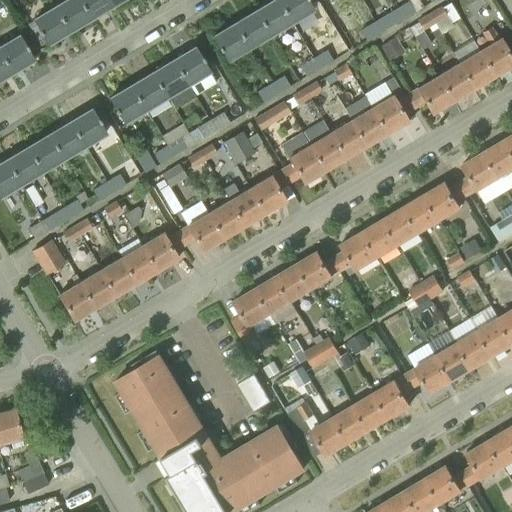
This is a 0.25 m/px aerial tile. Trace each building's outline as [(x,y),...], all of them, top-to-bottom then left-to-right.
[(79,0),(65,0),(55,6),(69,30),(90,18),(79,0)] [(111,5),(108,0),(79,0),(90,18),(111,5)] [(291,22),(277,0),(272,0),(255,10),(270,34),(291,22)] [(306,0),(277,0),(291,22),(312,9),(306,0)] [(394,8),(401,20),(414,12),(407,1),(394,8)] [(55,6),(33,19),(26,23),(39,45),(46,41),(47,43),(69,30),(55,6)] [(428,13),(434,23),(446,16),(440,6),(428,13)] [(401,20),(394,8),(373,21),(380,32),(401,20)] [(255,10),(234,23),(248,47),(270,34),(255,10)] [(434,23),(428,13),(416,20),(422,30),(434,23)] [(380,32),(373,21),(359,29),(366,41),(380,32)] [(248,47),(234,23),(213,36),(227,60),(240,52),(246,61),(253,57),(247,48),(248,47)] [(489,44),(478,51),(493,75),(511,63),(511,59),(499,38),(497,39),(490,27),(481,32),(489,44)] [(19,35),(0,46),(0,53),(11,72),(33,59),(19,35)] [(388,61),(403,52),(394,37),(379,46),(388,61)] [(173,60),(187,84),(209,71),(194,47),(173,60)] [(325,49),(312,57),(319,69),(332,61),(325,49)] [(478,51),(458,63),(472,87),(493,75),(478,51)] [(0,53),(0,78),(11,72),(0,53)] [(319,69),(312,57),(299,65),(306,77),(319,69)] [(173,60),(152,72),(166,96),(187,84),(173,60)] [(458,63),(437,75),(452,100),(472,87),(458,63)] [(333,71),(333,72),(337,79),(338,81),(350,73),(344,64),(333,71)] [(152,72),(131,85),(145,109),(166,96),(152,72)] [(283,75),(269,83),(276,94),(289,86),(283,75)] [(413,107),(406,95),(394,75),(384,80),(393,95),(370,108),(385,133),(406,120),(402,113),(413,107)] [(416,89),(406,95),(413,107),(423,101),(430,112),(452,100),(437,75),(416,88),(416,89)] [(315,81),(303,88),(309,98),(321,91),(320,89),(316,83),(315,81)] [(276,94),(269,83),(256,91),(262,102),(276,94)] [(145,109),(131,85),(109,98),(123,122),(145,109)] [(309,98),(303,88),(291,95),(297,105),(309,98)] [(289,112),(283,101),(269,110),(275,120),(289,112)] [(385,133),(370,108),(350,120),(365,145),(385,133)] [(69,122),(83,145),(105,133),(91,109),(69,122)] [(222,111),(209,119),(216,131),(229,123),(222,111)] [(216,131),(209,119),(195,127),(202,139),(216,131)] [(350,120),(329,133),(344,157),(365,145),(350,120)] [(69,122),(48,134),(62,158),(83,145),(69,122)] [(286,149),(308,140),(303,130),(282,138),(286,149)] [(234,164),(254,152),(242,131),(222,142),(234,164)] [(344,157),(329,133),(309,145),(323,170),(344,157)] [(62,158),(48,134),(27,147),(41,171),(41,170),(45,177),(56,171),(52,164),(62,158)] [(166,145),(173,156),(186,148),(180,137),(166,145)] [(511,168),(511,153),(504,140),(483,152),(498,177),(511,168)] [(198,150),(204,160),(216,153),(210,143),(198,150)] [(173,156),(166,145),(153,153),(160,164),(173,156)] [(292,164),(281,171),(288,182),(298,175),(302,182),(323,170),(309,145),(288,158),(292,164)] [(27,147),(6,159),(20,183),(41,171),(27,147)] [(156,166),(146,149),(135,156),(145,173),(156,166)] [(204,160),(198,150),(187,158),(192,167),(204,160)] [(470,177),(459,183),(467,195),(477,189),(477,190),(498,177),(483,152),(462,165),(470,177)] [(0,194),(20,183),(6,159),(0,162),(0,194)] [(185,175),(179,165),(164,173),(170,184),(185,175)] [(281,171),(270,177),(270,176),(249,188),(263,213),(284,200),(277,188),(288,182),(281,171)] [(118,173),(105,181),(112,192),(125,184),(118,173)] [(112,192),(105,181),(91,190),(98,201),(112,192)] [(459,183),(449,189),(445,182),(424,195),(439,220),(460,207),(456,202),(467,195),(459,183)] [(42,201),(31,183),(24,187),(35,205),(42,201)] [(249,188),(239,194),(232,183),(222,189),(229,200),(227,201),(243,225),(263,213),(249,188)] [(181,209),(167,185),(158,190),(172,214),(181,209)] [(439,220),(424,195),(403,207),(418,232),(439,220)] [(62,207),(69,218),(83,210),(76,199),(62,207)] [(108,218),(121,211),(115,201),(103,208),(108,218)] [(227,201),(207,213),(222,238),(243,225),(227,201)] [(42,219),(41,219),(48,231),(69,218),(62,207),(49,215),(50,217),(43,221),(42,219)] [(403,207),(382,220),(398,245),(418,232),(403,207)] [(511,232),(511,212),(490,226),(499,241),(511,232)] [(222,238),(207,213),(186,226),(187,226),(176,233),(183,244),(194,238),(201,250),(222,238)] [(74,225),(79,235),(91,228),(86,218),(74,225)] [(48,231),(41,219),(28,228),(35,239),(48,231)] [(382,220),(362,232),(377,257),(398,245),(382,220)] [(79,235),(74,225),(62,233),(67,242),(79,235)] [(345,252),(335,258),(342,270),(352,264),(356,270),(377,257),(362,232),(341,245),(345,252)] [(162,233),(141,245),(156,270),(177,257),(173,251),(183,244),(176,233),(166,239),(162,233)] [(30,251),(37,263),(57,251),(50,239),(30,251)] [(481,252),(476,244),(464,251),(468,259),(481,252)] [(141,245),(120,258),(135,282),(156,270),(141,245)] [(45,275),(65,263),(57,251),(37,263),(45,275)] [(335,258),(324,264),(317,252),(296,264),(311,289),(332,277),(332,276),(342,270),(335,258)] [(459,253),(447,260),(453,270),(465,262),(459,253)] [(488,260),(495,273),(505,267),(498,254),(488,260)] [(120,258),(100,270),(115,295),(135,282),(120,258)] [(296,264),(275,277),(290,301),(311,289),(296,264)] [(100,270),(79,282),(94,307),(115,295),(100,270)] [(458,278),(463,288),(475,280),(470,271),(458,278)] [(426,291),(439,284),(434,276),(421,283),(426,291)] [(275,277),(255,289),(270,314),(290,301),(275,277)] [(94,307),(79,282),(58,295),(73,320),(94,307)] [(426,291),(421,283),(409,290),(413,298),(426,291)] [(443,292),(439,284),(426,291),(431,299),(443,292)] [(242,315),(232,321),(245,341),(254,335),(262,331),(275,323),(270,314),(255,289),(234,302),(242,315)] [(426,291),(413,298),(418,307),(431,299),(426,291)] [(511,309),(498,319),(511,342),(511,309)] [(511,342),(498,319),(476,331),(492,356),(511,343),(511,342)] [(262,331),(254,335),(262,349),(270,344),(262,331)] [(492,356),(476,331),(456,343),(471,368),(492,356)] [(369,347),(362,334),(348,342),(356,355),(369,347)] [(321,353),(334,345),(329,337),(316,345),(321,353)] [(471,368),(456,343),(436,355),(451,380),(471,368)] [(321,353),(316,345),(304,352),(309,360),(321,353)] [(334,345),(321,353),(326,361),(339,353),(334,345)] [(134,369),(130,371),(115,380),(162,457),(156,460),(187,511),(232,511),(304,468),(289,442),(293,440),(282,421),(222,458),(156,349),(131,364),(134,369)] [(326,361),(321,353),(309,360),(314,369),(326,361)] [(353,365),(346,353),(337,358),(344,370),(353,365)] [(415,370),(405,376),(412,388),(423,381),(429,393),(451,380),(436,355),(414,368),(415,370)] [(273,362),(263,368),(269,378),(279,373),(273,362)] [(302,367),(290,374),(296,384),(308,377),(302,367)] [(254,374),(253,374),(237,384),(253,411),(270,401),(254,374)] [(394,381),(373,393),(388,418),(409,405),(402,394),(412,388),(405,376),(395,382),(394,381)] [(388,418),(373,393),(353,405),(367,430),(388,418)] [(307,402),(305,403),(287,413),(301,436),(311,430),(305,420),(314,415),(307,402)] [(367,430),(353,405),(332,418),(347,442),(367,430)] [(13,408),(0,412),(0,441),(9,439),(11,448),(22,445),(19,436),(21,436),(13,408)] [(332,418),(311,430),(326,455),(347,442),(332,418)] [(511,459),(511,435),(508,428),(487,441),(502,466),(511,459)] [(473,466),(463,472),(470,483),(480,477),(481,478),(502,466),(487,441),(466,453),(473,466)] [(21,482),(43,472),(32,448),(23,452),(27,464),(16,470),(21,482)] [(446,466),(425,478),(439,502),(460,490),(460,489),(470,483),(463,472),(453,478),(446,466)] [(43,472),(21,482),(26,493),(48,484),(43,472)] [(425,478),(404,491),(416,511),(422,511),(439,502),(425,478)] [(5,487),(0,488),(0,502),(9,500),(5,487)] [(416,511),(404,491),(383,503),(388,511),(416,511)] [(388,511),(383,503),(368,511),(388,511)]
